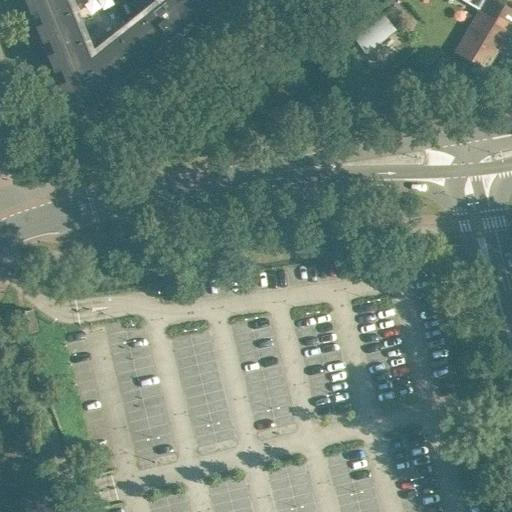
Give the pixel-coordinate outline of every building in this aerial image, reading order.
[(111,0),(23,0),(28,10),(36,31),(73,122),(91,107),(111,92),(156,56),(182,35),(226,0),(154,0),(140,11),(122,25),(111,0)] [(462,0),(480,10),(454,53),(485,71),(511,25),(511,9),(495,0),(462,0)] [(353,38),(366,54),(394,32),(382,16),(353,38)] [(394,32),(366,54),(378,70),(406,48),(394,32)] [(182,294),(181,287),(165,289),(166,296),(182,294)] [(22,312),(21,312),(16,314),(17,319),(21,334),(36,331),(31,310),(27,311),(22,312)]
